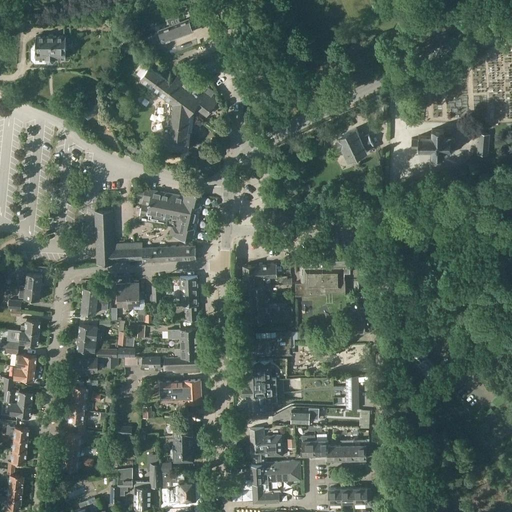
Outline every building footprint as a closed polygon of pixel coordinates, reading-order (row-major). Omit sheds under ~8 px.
[(164,41),(194,30),(189,18),(160,29),(164,41)] [(156,45),(151,33),(143,36),(147,48),(156,45)] [(50,36),(37,36),(37,55),(39,57),(48,57),(50,60),(54,59),(56,57),(67,58),(67,36),(55,36),(55,34),(50,34),(50,36)] [(208,113),(218,99),(180,72),(172,82),(150,66),(141,78),(172,100),(169,129),(166,129),(165,142),(190,145),(191,132),(185,131),(187,111),(192,104),(196,104),(208,113)] [(205,84),(210,81),(209,78),(207,75),(202,77),(205,84)] [(389,117),(389,102),(381,102),(381,117),(389,117)] [(91,118),(83,119),(84,127),(92,126),(91,118)] [(367,148),(375,144),(370,133),(362,137),(357,127),(338,135),(339,137),(337,137),(342,146),(343,146),(349,159),(368,150),(367,148)] [(452,150),(456,146),(456,139),(452,135),(452,133),(454,133),(454,127),(447,127),(447,129),(445,129),(445,128),(432,128),(432,135),(418,135),(418,138),(412,138),(412,147),(418,147),(418,150),(432,150),(432,156),(445,156),(445,150),(452,150)] [(490,133),(481,132),(479,152),(489,153),(490,133)] [(184,196),(146,188),(141,219),(173,225),(171,233),(175,234),(174,236),(193,238),(196,227),(193,226),(198,204),(201,204),(203,193),(186,190),(184,196)] [(113,209),(96,210),(98,263),(116,262),(116,260),(144,258),(144,260),(198,258),(197,244),(142,247),(142,241),(115,242),(113,209)] [(344,272),(351,272),(351,259),(321,259),(321,264),(314,264),(314,261),(301,261),(301,274),(303,274),(303,281),(296,281),(296,294),(327,294),(327,289),(333,289),(333,292),(346,292),(346,279),(344,279),(344,272)] [(278,263),(257,264),(257,275),(256,275),(256,285),(265,285),(264,275),(269,275),(269,277),(279,276),(278,263)] [(257,275),(257,264),(244,265),(245,277),(242,278),(242,283),(247,283),(247,286),(256,285),(256,275),(257,275)] [(28,272),(27,284),(42,286),(43,273),(28,272)] [(182,303),(183,303),(199,303),(198,275),(181,276),(182,303)] [(125,306),(130,306),(129,282),(118,283),(119,304),(125,304),(125,306)] [(129,282),(130,306),(135,306),(135,304),(141,303),(140,282),(129,282)] [(42,286),(27,284),(22,283),(22,284),(20,296),(41,298),(42,286)] [(247,283),(242,283),(242,292),(265,291),(265,288),(266,288),(266,285),(265,285),(256,285),(247,286),(247,283)] [(154,303),(162,303),(161,284),(153,284),(154,303)] [(83,299),(97,301),(102,301),(110,302),(110,297),(98,296),(99,287),(84,286),(83,299)] [(246,298),(246,301),(266,300),(266,297),(267,297),(267,294),(266,294),(265,291),(242,292),(242,298),(246,298)] [(22,300),(10,298),(10,306),(22,308),(22,300)] [(97,301),(83,299),(82,312),(96,313),(97,301)] [(266,300),(246,301),(246,311),(266,311),(266,306),(267,306),(267,303),(266,303),(266,300)] [(360,304),(360,300),(351,300),(352,320),(349,320),(349,329),(358,328),(358,329),(369,329),(368,304),(360,304)] [(199,303),(183,303),(184,307),(186,307),(186,318),(200,317),(199,303)] [(267,317),(266,311),(246,311),(247,322),(268,321),(268,317),(267,317)] [(22,329),(40,331),(42,319),(28,317),(27,324),(22,324),(22,329)] [(79,336),(102,338),(102,333),(98,332),(98,325),(94,325),(80,323),(79,336)] [(199,327),(182,327),(182,328),(170,328),(170,337),(182,336),(182,337),(199,336),(199,327)] [(40,331),(22,329),(22,330),(11,328),(10,338),(26,340),(25,342),(39,344),(40,331)] [(276,337),(248,339),(248,355),(273,354),(273,353),(276,353),(276,356),(293,355),(293,347),(295,347),(295,339),(292,340),(291,330),(277,331),(277,339),(276,339),(276,337)] [(102,339),(102,338),(79,336),(78,348),(96,350),(97,338),(102,339)] [(182,337),(183,347),(200,346),(199,336),(182,337)] [(415,341),(404,350),(432,383),(443,374),(415,341)] [(200,346),(183,347),(175,348),(175,354),(183,354),(183,356),(200,355),(200,346)] [(108,356),(116,357),(117,357),(117,348),(97,348),(97,356),(108,356)] [(17,365),(36,367),(38,355),(18,353),(19,353),(17,365)] [(183,356),(165,357),(165,362),(161,362),(161,367),(158,367),(158,368),(165,368),(174,368),(175,371),(200,370),(200,355),(183,356)] [(78,371),(98,370),(98,356),(78,356),(78,371)] [(116,357),(108,356),(108,367),(116,367),(116,357)] [(138,366),(138,357),(126,356),(126,366),(138,366)] [(161,362),(161,356),(143,356),(143,367),(158,367),(161,367),(161,362)] [(249,372),(269,371),(269,360),(265,360),(248,361),(249,372)] [(15,365),(13,377),(15,377),(35,379),(36,367),(17,365),(15,365)] [(269,371),(249,372),(249,383),(243,383),(244,395),(250,395),(251,418),(267,418),(266,402),(270,402),(269,371)] [(346,375),(346,386),(359,386),(359,375),(346,375)] [(202,378),(186,379),(186,401),(202,400),(202,378)] [(186,401),(186,379),(162,379),(162,392),(157,392),(158,399),(179,399),(179,403),(186,403),(186,401)] [(5,400),(19,401),(33,403),(34,390),(14,388),(15,383),(5,382),(4,387),(6,387),(5,400)] [(72,396),(86,398),(87,386),(74,385),(72,396)] [(359,397),(359,386),(346,386),(346,397),(359,397)] [(71,408),(85,409),(86,398),(72,396),(71,408)] [(359,397),(346,397),(346,408),(359,408),(359,397)] [(33,403),(19,401),(18,414),(31,415),(33,403)] [(152,417),(151,406),(143,406),(143,417),(152,417)] [(83,421),(85,409),(71,408),(70,420),(80,421),(79,426),(86,427),(86,422),(83,421)] [(314,416),(314,411),(310,410),(310,409),(293,408),(293,421),(309,421),(310,416),(314,416)] [(370,410),(361,409),(360,426),(369,426),(370,410)] [(175,435),(191,435),(192,435),(192,422),(182,422),(181,421),(177,421),(177,422),(175,422),(175,435)] [(10,433),(9,437),(15,438),(28,439),(30,427),(9,425),(8,425),(7,432),(10,433)] [(132,426),(116,425),(115,433),(131,434),(132,426)] [(283,444),(282,434),(265,435),(265,427),(251,427),(251,443),(271,442),(271,444),(283,444)] [(85,429),(79,428),(78,433),(68,432),(67,445),(80,446),(82,434),(85,434),(85,429)] [(303,453),(316,453),(316,439),(315,434),(302,434),(303,453)] [(191,435),(175,435),(175,447),(192,447),(191,447),(191,435)] [(13,449),(27,451),(28,439),(15,438),(13,449)] [(316,453),(328,453),(329,453),(328,444),(329,444),(329,438),(316,439),(316,453)] [(354,439),(354,458),(367,457),(367,451),(370,451),(369,441),(367,441),(366,438),(354,439)] [(341,444),(341,458),(354,458),(354,439),(349,439),(349,444),(341,444)] [(283,455),(283,444),(271,444),(271,442),(251,443),(252,456),(253,456),(253,462),(266,462),(266,456),(283,455)] [(328,453),(328,458),(341,458),(341,444),(329,444),(328,444),(329,453),(328,453)] [(80,446),(67,445),(66,455),(79,457),(80,446)] [(192,447),(175,447),(175,460),(177,460),(178,461),(181,461),(182,459),(193,459),(192,447)] [(27,451),(13,449),(12,461),(9,460),(9,466),(15,466),(16,461),(26,462),(27,451)] [(79,457),(66,455),(64,467),(78,469),(79,457)] [(301,460),(266,462),(253,462),(252,462),(253,481),(269,480),(301,479),(301,460)] [(151,484),(161,484),(161,470),(161,463),(151,464),(151,480),(135,480),(135,505),(136,505),(136,508),(137,509),(141,509),(142,508),(142,505),(151,505),(151,484)] [(118,485),(118,494),(125,493),(125,489),(128,489),(128,485),(132,485),(132,479),(133,467),(119,467),(118,479),(119,485),(118,485)] [(10,485),(23,486),(25,474),(15,473),(15,469),(9,468),(8,473),(11,473),(11,474),(7,474),(6,480),(10,481),(10,485)] [(161,470),(161,484),(162,505),(164,505),(164,506),(190,505),(190,509),(194,509),(194,504),(203,504),(203,479),(185,480),(184,471),(169,471),(169,470),(163,470),(161,470)] [(269,480),(253,481),(253,502),(279,501),(279,491),(269,491),(269,480)] [(8,497),(22,498),(23,486),(10,485),(8,497)] [(355,487),(355,501),(368,500),(368,486),(355,487)] [(342,501),(342,487),(329,487),(329,501),(342,501)] [(342,501),(355,501),(355,487),(342,487),(342,501)] [(8,497),(3,496),(3,500),(2,502),(8,503),(6,511),(13,511),(14,509),(21,510),(22,498),(8,497)] [(95,496),(80,502),(82,508),(74,510),(74,511),(90,511),(100,508),(97,502),(95,496)]
